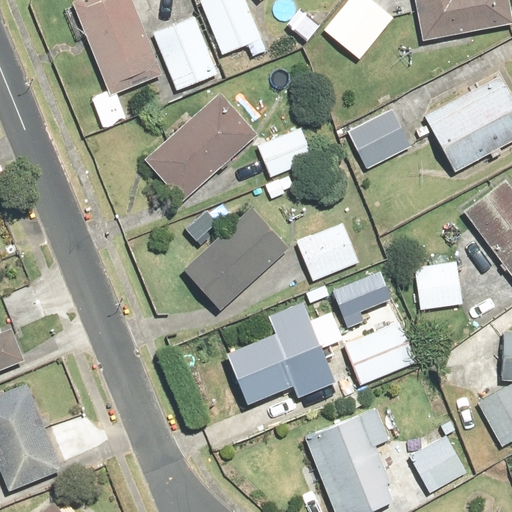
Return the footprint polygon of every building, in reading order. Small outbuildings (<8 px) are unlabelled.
[(126,0),(74,0),(66,3),(105,97),(158,75),(126,0)] [(250,0),(205,0),(203,1),(224,56),(251,46),(254,55),(269,49),(250,0)] [(397,19),(374,0),(354,0),(329,30),(363,59),(397,19)] [(409,0),(418,42),(506,25),(500,0),(409,0)] [(204,16),(158,34),(180,89),(220,73),(205,35),(211,33),(204,16)] [(420,120),(451,174),(511,139),(511,111),(494,78),(420,120)] [(214,93),(138,160),(177,203),(252,136),(214,93)] [(103,94),(95,97),(107,128),(129,120),(120,96),(105,101),(103,94)] [(412,146),(393,110),(351,132),(371,169),(412,146)] [(306,128),(261,146),(273,177),(318,159),(306,128)] [(511,194),(501,179),(458,212),(511,282),(511,194)] [(249,207),(178,271),(215,312),(286,249),(249,207)] [(344,223),(300,241),(317,282),(360,264),(344,223)] [(462,263),(419,266),(422,309),(465,305),(462,263)] [(269,338),(218,357),(237,408),(285,389),(290,401),(328,386),(296,304),(261,317),(269,338)] [(405,321),(346,344),(363,386),(421,363),(405,321)] [(511,327),(502,327),(500,377),(511,377),(511,327)] [(0,372),(22,365),(8,330),(0,333),(0,372)] [(511,383),(479,402),(503,446),(511,441),(511,383)] [(25,384),(0,393),(0,483),(4,493),(60,470),(25,384)] [(372,413),(300,439),(327,511),(371,511),(393,504),(373,447),(383,444),(372,413)] [(450,435),(412,455),(431,492),(469,471),(450,435)] [(57,511),(49,502),(36,511),(57,511)]
